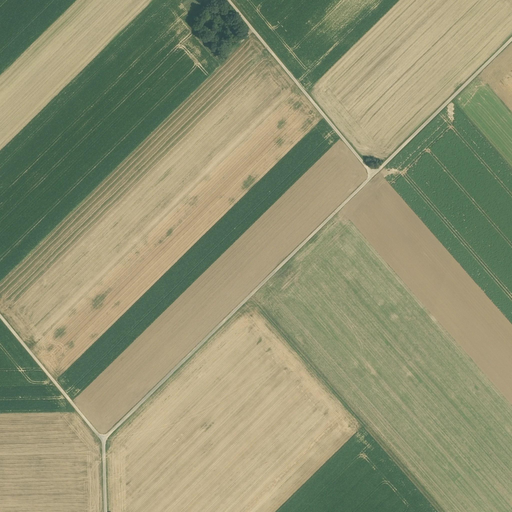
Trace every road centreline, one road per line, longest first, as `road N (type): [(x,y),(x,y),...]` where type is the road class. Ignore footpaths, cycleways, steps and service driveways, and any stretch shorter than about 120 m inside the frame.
road 1 (track): [(103,438),(511,38)]
road 2 (track): [(439,511),(250,296)]
road 3 (track): [(0,314),(103,438),(105,511)]
road 4 (track): [(373,174),(229,0)]
